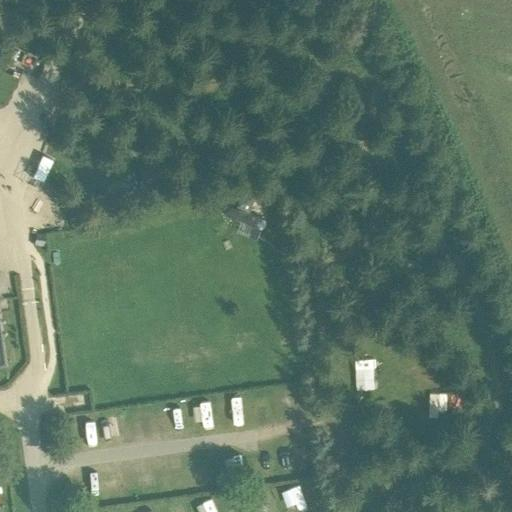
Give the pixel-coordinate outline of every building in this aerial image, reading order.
[(407,407),(408,383),(383,382),(382,406),(407,407)] [(274,386),(276,405),(295,402),(293,384),(274,386)] [(216,398),(217,417),(235,416),(234,397),(216,398)] [(123,431),(123,417),(102,418),(102,431),(123,431)] [(203,459),(204,479),(220,478),(220,458),(203,459)] [(307,488),(287,489),(287,505),(308,505),(307,488)]
